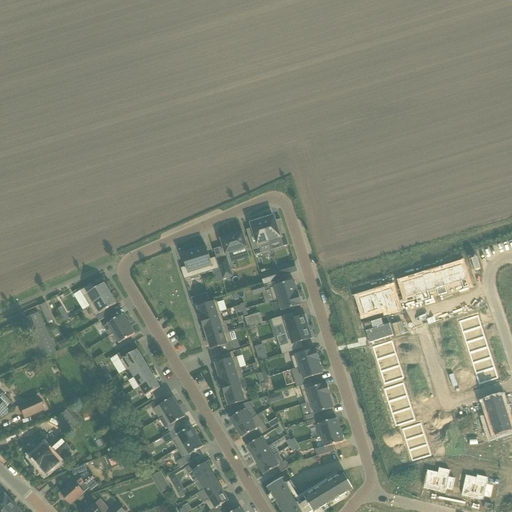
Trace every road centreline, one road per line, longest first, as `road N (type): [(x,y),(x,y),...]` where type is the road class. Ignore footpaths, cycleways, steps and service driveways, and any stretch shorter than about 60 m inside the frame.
road 1 (residential): [(267,511),(121,278),(128,264),(269,201),(285,206),(367,470),(364,489)]
road 2 (residential): [(423,333),(444,409),(511,386)]
